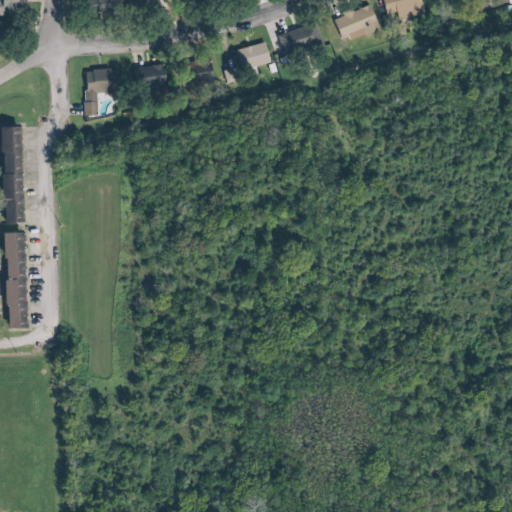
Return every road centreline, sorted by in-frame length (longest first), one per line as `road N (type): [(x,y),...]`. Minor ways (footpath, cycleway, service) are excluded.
road 1 (residential): [(47,338),(58,330),(56,146),(70,116),(67,47)]
road 2 (residential): [(67,47),(173,38),(305,0)]
